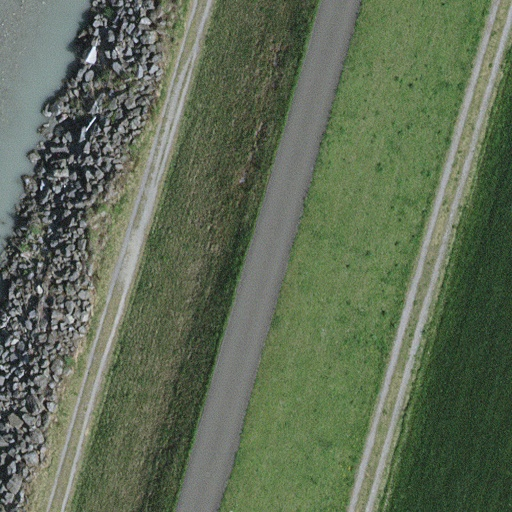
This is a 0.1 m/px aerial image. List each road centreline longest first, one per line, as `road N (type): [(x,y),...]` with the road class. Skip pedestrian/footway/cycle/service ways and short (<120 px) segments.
road 1 (track): [(57,511),(201,0)]
road 2 (track): [(510,0),(367,511)]
